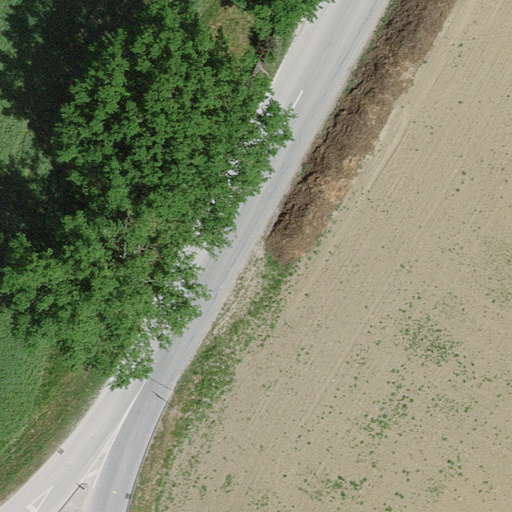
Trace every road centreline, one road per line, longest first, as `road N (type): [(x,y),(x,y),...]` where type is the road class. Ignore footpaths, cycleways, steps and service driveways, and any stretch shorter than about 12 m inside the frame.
road 1 (unclassified): [(354,0),(149,375)]
road 2 (unclassified): [(149,375),(33,511)]
road 3 (unclassified): [(107,511),(149,375)]
